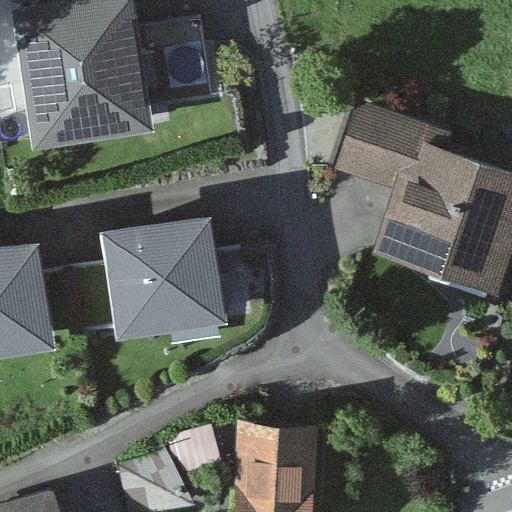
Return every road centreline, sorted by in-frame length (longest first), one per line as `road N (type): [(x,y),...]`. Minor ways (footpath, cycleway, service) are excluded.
road 1 (residential): [(0,489),(111,441),(305,327)]
road 2 (residential): [(305,327),(260,0)]
road 3 (residential): [(511,481),(305,327)]
